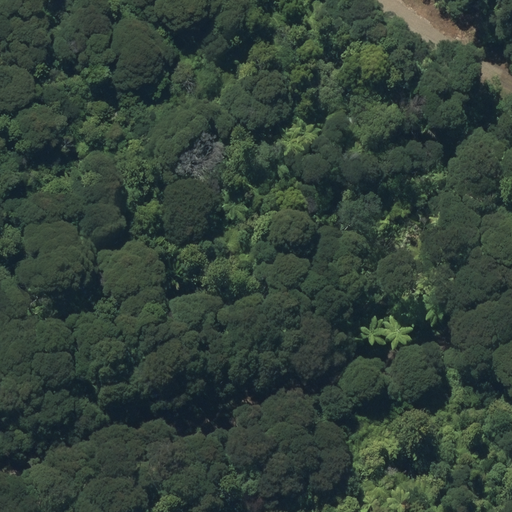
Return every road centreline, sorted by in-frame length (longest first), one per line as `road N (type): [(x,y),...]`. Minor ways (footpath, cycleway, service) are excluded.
road 1 (track): [(0,471),(511,310)]
road 2 (track): [(511,58),(392,12),(385,0)]
